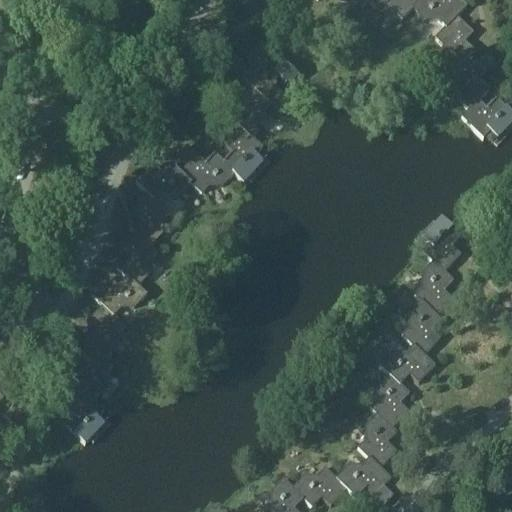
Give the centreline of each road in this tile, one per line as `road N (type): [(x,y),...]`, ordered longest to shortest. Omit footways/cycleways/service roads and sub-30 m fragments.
road 1 (residential): [(0,293),(20,332),(46,331),(67,305),(136,112)]
road 2 (residential): [(36,107),(0,264)]
road 3 (residential): [(407,511),(457,452),(511,407)]
road 4 (residential): [(136,112),(206,0)]
